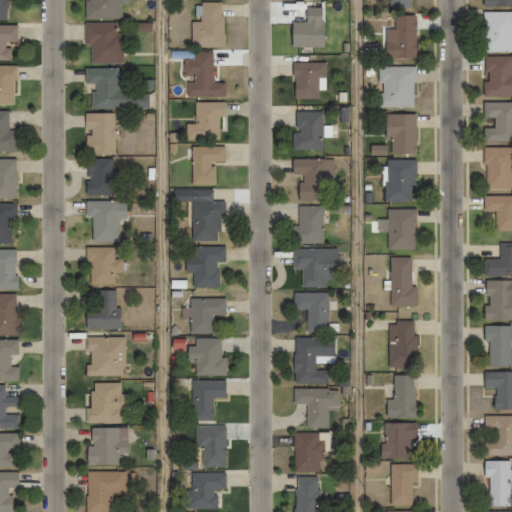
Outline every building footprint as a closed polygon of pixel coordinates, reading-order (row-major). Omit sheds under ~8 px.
[(121,18),(120,0),(86,0),(86,18),(121,18)] [(223,3),(200,3),(200,22),(191,22),(191,48),(223,48),(223,3)] [(322,8),(304,8),(304,23),(290,23),(290,48),(322,48),(322,8)] [(511,12),(481,12),(481,53),(511,52),(511,12)] [(385,30),(385,59),(415,59),(414,15),(393,16),(393,30),(385,30)] [(121,64),(121,24),(84,24),(84,45),(91,45),(91,64),(121,64)] [(0,60),(9,61),(9,42),(16,42),(16,26),(0,25),(0,60)] [(184,59),(184,97),(223,97),(223,81),(212,81),(212,53),(190,53),(190,59),(184,59)] [(511,57),(483,58),(483,97),(511,97),(511,57)] [(292,63),(292,99),(319,99),(319,80),(324,80),(324,63),(292,63)] [(0,104),(14,105),(14,67),(0,66),(0,104)] [(413,108),(413,66),(378,66),(378,108),(413,108)] [(129,89),(120,89),(120,69),(84,69),(84,85),(92,85),(92,109),(129,108),(129,89)] [(482,143),(511,142),(511,102),(482,103),(482,119),(492,119),(492,129),(482,129),(482,143)] [(194,124),(185,124),(185,140),(220,141),(220,117),(224,117),(224,103),(195,103),(194,124)] [(0,152),(12,152),(11,111),(0,111),(0,152)] [(292,150),(322,150),(322,111),(292,111),(292,150)] [(85,114),(85,155),(116,155),(116,114),(85,114)] [(415,114),(384,114),(384,138),(390,138),(390,155),(415,155),(415,114)] [(191,185),(215,185),(215,163),(225,163),(225,147),(191,147),(191,185)] [(511,190),(511,149),(484,149),(484,190),(511,190)] [(0,198),(15,199),(15,160),(0,159),(0,198)] [(333,160),(291,160),(291,176),(298,176),(298,200),(322,200),(323,179),(333,179),(333,160)] [(413,202),(413,160),(384,160),(384,202),(413,202)] [(86,196),(108,196),(108,180),(86,180),(86,196)] [(511,197),(482,197),(483,213),(494,213),(494,232),(511,231),(511,217),(511,197)] [(118,242),(118,219),(125,219),(125,202),(86,201),(86,217),(92,217),(92,242),(118,242)] [(191,242),(223,242),(223,201),(191,201),(191,242)] [(0,243),(14,243),(13,204),(0,204),(0,243)] [(322,207),(297,207),(297,226),(292,226),(292,243),(322,243),(322,207)] [(413,250),(413,210),(385,210),(385,250),(413,250)] [(483,276),(511,276),(511,243),(498,243),(497,260),(483,260),(483,276)] [(225,263),(225,247),(193,247),(193,288),(217,288),(217,263),(225,263)] [(326,287),(327,250),(292,249),(292,270),(301,270),(300,287),(326,287)] [(15,250),(0,250),(0,289),(15,289),(15,250)] [(115,284),(115,255),(89,255),(89,284),(115,284)] [(411,258),(389,258),(389,307),(414,307),(414,286),(410,286),(411,258)] [(511,297),(511,298),(511,281),(484,281),(484,306),(482,306),(482,322),(511,321),(511,297)] [(119,291),(97,290),(97,310),(85,309),(84,328),(118,329),(119,291)] [(327,333),(327,293),(292,293),(292,310),(305,310),(305,333),(327,333)] [(0,335),(15,336),(16,296),(0,296),(0,335)] [(225,298),(189,298),(189,333),(212,333),(212,316),(225,316),(225,298)] [(387,322),(387,369),(413,369),(413,322),(387,322)] [(508,368),(508,327),(481,327),(481,343),(484,343),(484,368),(508,368)] [(124,337),(86,337),(86,375),(124,375),(124,337)] [(327,384),(327,371),(313,371),(313,357),(332,357),(332,338),(293,338),(292,384),(327,384)] [(195,375),(225,375),(225,358),(220,358),(220,339),(195,339),(195,375)] [(0,381),(17,381),(17,366),(9,366),(9,357),(17,357),(17,341),(0,340),(0,381)] [(493,411),(511,410),(511,372),(481,373),(481,388),(493,388),(493,411)] [(384,419),(412,419),(412,377),(391,377),(391,400),(384,400),(384,419)] [(212,421),(212,399),(224,399),(224,380),(190,380),(190,421),(212,421)] [(121,383),(87,383),(87,423),(121,423),(121,383)] [(0,429),(18,429),(18,415),(6,415),(6,410),(17,410),(17,398),(4,397),(4,386),(0,386),(0,429)] [(292,405),(305,405),(305,428),(327,428),(328,409),(338,409),(338,390),(292,389),(292,405)] [(482,455),(511,455),(511,416),(483,417),(483,437),(490,437),(490,441),(482,441),(482,455)] [(413,424),(379,424),(379,460),(413,460),(413,424)] [(224,467),(224,427),(198,427),(198,467),(224,467)] [(126,454),(126,428),(86,428),(86,466),(118,466),(118,454),(126,454)] [(0,467),(17,467),(17,433),(0,433),(0,467)] [(324,434),(293,434),(292,472),(324,472),(324,434)] [(484,506),(508,507),(509,482),(511,482),(511,462),(482,461),(481,479),(485,479),(484,506)] [(388,465),(388,506),(412,506),(412,465),(388,465)] [(84,511),(111,511),(112,496),(125,496),(125,472),(85,472),(84,511)] [(0,511),(10,511),(10,489),(17,489),(17,473),(0,473),(0,511)] [(188,473),(187,509),(215,509),(216,490),(224,490),(224,474),(188,473)] [(292,511),(317,511),(317,477),(293,477),(292,511)]
